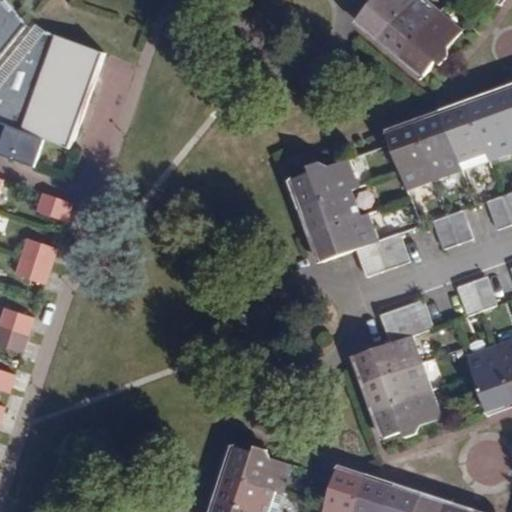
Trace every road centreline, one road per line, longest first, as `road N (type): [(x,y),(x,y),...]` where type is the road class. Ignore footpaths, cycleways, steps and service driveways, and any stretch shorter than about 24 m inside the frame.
road 1 (residential): [(303,272),(268,279),(245,306),(245,341),(267,369),(302,376),(333,360),(346,332),(343,305)]
road 2 (residential): [(331,0),(337,25),(326,53),(285,71),(245,47),(244,0)]
road 3 (residential): [(343,305),(511,244)]
